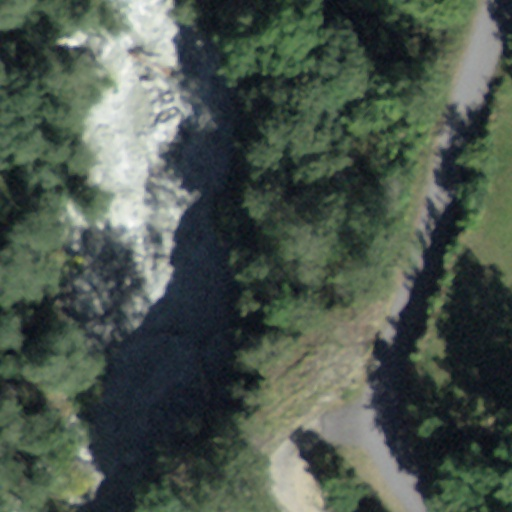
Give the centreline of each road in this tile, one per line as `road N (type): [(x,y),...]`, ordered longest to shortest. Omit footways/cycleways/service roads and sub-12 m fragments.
road 1 (residential): [(444,511),(408,462),(386,383),(501,0)]
road 2 (track): [(307,511),(290,466),(304,440),(386,383)]
